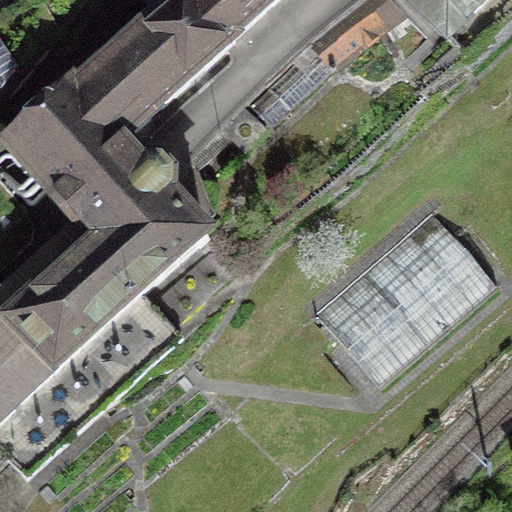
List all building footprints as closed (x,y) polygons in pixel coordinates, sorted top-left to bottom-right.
[(0,62),(41,44),(54,24),(43,0),(36,0),(0,21),(0,62)] [(0,470),(9,463),(27,483),(182,342),(142,298),(208,239),(167,193),(176,186),(165,174),(154,162),(145,169),(122,143),(278,0),(141,0),(158,17),(8,152),(74,222),(67,227),(73,233),(0,297),(0,470)] [(91,36),(133,0),(105,0),(79,22),(91,36)] [(404,14),(389,0),(363,0),(322,32),(346,61),(404,14)] [(408,0),(445,40),(488,0),(408,0)] [(346,61),(322,32),(308,44),(312,48),(249,104),(271,129),(346,61)] [(242,108),(229,121),(252,145),(264,133),(257,126),(258,125),(242,108)] [(430,213),(314,314),(380,390),(496,289),(430,213)] [(210,254),(160,301),(178,321),(229,276),(210,254)]
